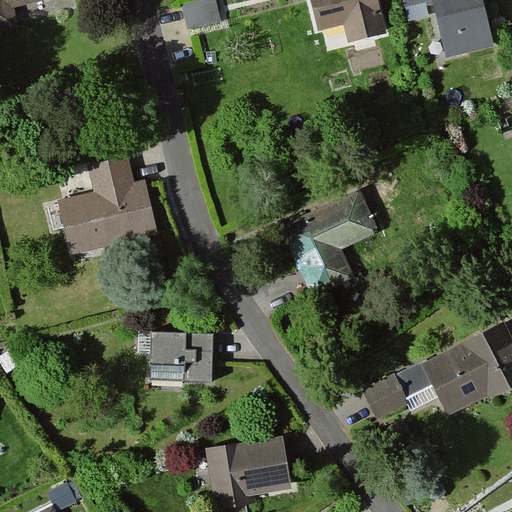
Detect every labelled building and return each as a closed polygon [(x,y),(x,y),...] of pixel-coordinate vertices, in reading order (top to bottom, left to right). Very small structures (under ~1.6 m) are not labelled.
[(48,0),(0,0),(0,36),(16,32),(11,9),(48,0)] [(214,0),(182,8),(188,32),(220,24),(214,0)] [(375,0),(310,0),(318,32),(343,26),(347,44),(384,35),(375,0)] [(400,0),(403,9),(433,1),(432,0),(400,0)] [(492,52),(479,0),(432,0),(433,1),(448,62),(492,52)] [(94,195),(58,203),(71,254),(154,235),(143,186),(133,188),(126,157),(87,167),(94,195)] [(358,193),(281,227),(311,296),(351,279),(338,249),(375,232),(358,193)] [(511,384),(511,343),(502,324),(423,365),(435,387),(450,416),(511,384)] [(212,334),(152,332),(151,382),(210,383),(212,334)] [(435,387),(423,365),(392,380),(402,403),(435,387)] [(391,377),(364,389),(377,420),(405,408),(402,403),(392,380),(391,377)] [(281,438),(202,451),(212,509),(253,502),(251,493),(290,486),(281,438)] [(62,483),(46,492),(55,510),(77,499),(71,487),(66,490),(62,483)]
